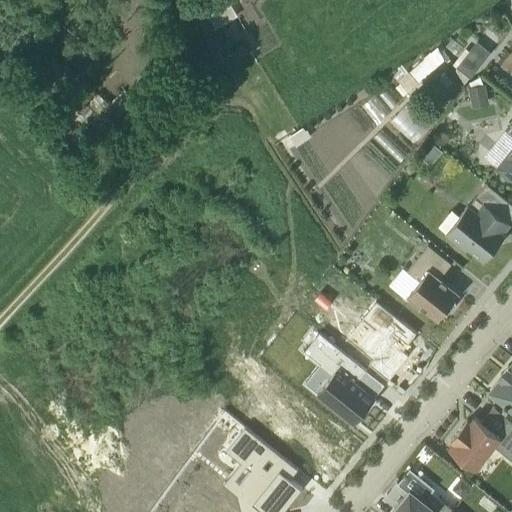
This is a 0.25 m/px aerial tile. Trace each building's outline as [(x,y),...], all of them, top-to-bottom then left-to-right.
[(203,0),(200,2),(208,15),(234,0),(203,0)] [(456,66),(470,77),(491,51),(477,40),(456,66)] [(409,71),(418,81),(438,65),(431,57),(424,63),(422,60),(409,71)] [(471,86),(468,87),(471,102),(488,99),(485,84),(483,84),(471,86)] [(109,125),(79,95),(64,109),(94,139),(109,125)] [(511,124),(507,131),(511,135),(511,149),(511,151),(506,151),(499,160),(500,165),(498,167),(500,169),(501,174),(508,179),(511,178),(511,124)] [(433,161),(443,150),(432,141),(423,152),(433,161)] [(469,247),(485,260),(505,235),(502,232),(510,222),(507,220),(511,213),(511,203),(486,183),(469,206),(468,205),(445,232),(467,249),(469,247)] [(453,300),(458,293),(440,278),(451,263),(428,244),(407,270),(422,283),(408,300),(419,309),(422,305),(438,318),(444,311),(447,313),(446,314),(447,315),(457,302),(456,301),(455,302),(453,300)] [(388,310),(358,347),(372,358),(368,363),(389,379),(409,354),(404,350),(410,343),(407,340),(415,331),(388,310)] [(319,331),(304,350),(325,367),(323,369),(331,375),(317,391),(355,421),(375,396),(356,381),(366,369),(319,331)] [(511,363),(510,366),(508,364),(507,366),(509,367),(503,374),(501,373),(500,375),(502,376),(491,389),(492,390),(505,400),(504,402),(507,405),(509,403),(511,405),(511,363)] [(467,419),(462,425),(451,439),(454,442),(449,447),(476,469),(494,445),(511,459),(511,420),(509,418),(497,433),(475,416),(470,422),(467,419)] [(250,430),(231,453),(259,477),(243,494),(260,508),(255,511),(285,511),(296,500),(299,503),(303,498),(294,490),(307,477),(250,430)] [(461,478),(452,488),(462,496),(470,486),(461,478)] [(452,511),(454,510),(430,490),(423,500),(410,490),(409,491),(397,481),(384,497),(396,507),(392,511),(452,511)]
